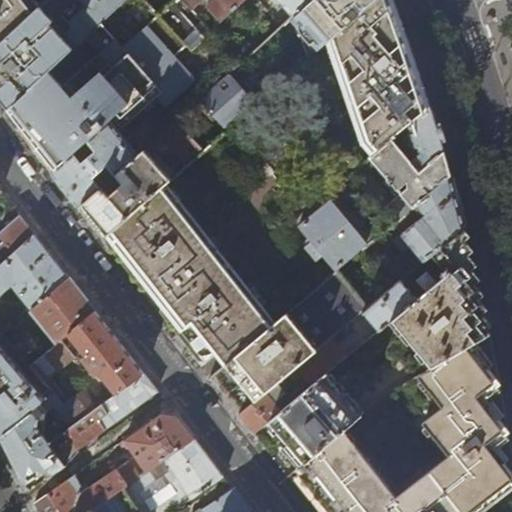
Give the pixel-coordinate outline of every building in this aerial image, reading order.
[(101,24),(126,0),(81,0),(84,4),(65,20),(71,26),(60,36),(50,25),(53,21),(40,6),(0,43),(0,104),(5,112),(6,111),(48,72),(85,38),(101,24)] [(0,0),(0,43),(40,6),(35,0),(0,0)] [(174,0),(158,16),(186,45),(190,50),(209,32),(191,12),(203,0),(174,0)] [(214,0),(207,7),(220,22),(244,0),(214,0)] [(310,0),(278,0),(292,16),(293,15),(310,0)] [(328,42),(376,0),(310,0),(293,15),(322,47),(328,42)] [(401,22),(392,0),(376,0),(328,42),(362,144),(372,157),(392,140),(419,173),(443,150),(436,129),(431,108),(426,96),(412,54),(401,22)] [(182,65),(174,56),(186,45),(158,16),(122,48),(101,24),(85,38),(98,53),(89,62),(98,72),(77,91),(67,81),(61,86),(48,72),(6,111),(15,122),(37,148),(54,170),(72,154),(87,141),(110,120),(111,122),(109,123),(116,132),(155,97),(164,107),(195,81),(195,79),(186,69),(181,70),(182,65)] [(226,131),(270,93),(242,60),(199,99),(226,131)] [(116,132),(109,123),(111,122),(110,120),(87,141),(91,145),(95,151),(80,165),(76,159),(72,154),(54,170),(50,174),(61,188),(77,207),(80,204),(137,154),(136,153),(133,153),(116,132)] [(186,165),(203,150),(177,120),(160,136),(186,165)] [(414,206),(450,174),(447,163),(443,150),(419,173),(392,140),(372,157),(371,158),(393,185),(389,189),(397,199),(386,208),(397,220),(414,206)] [(76,159),(91,145),(87,141),(72,154),(76,159)] [(162,187),(171,179),(143,148),(137,154),(80,204),(86,212),(105,236),(113,229),(162,187)] [(258,150),(249,158),(266,179),(276,171),(258,150)] [(355,171),(376,199),(384,193),(361,166),(355,171)] [(425,260),(465,226),(459,204),(450,174),(414,206),(423,217),(396,239),(406,251),(412,247),(420,256),(416,259),(419,264),(425,260)] [(272,325),(162,187),(113,229),(131,252),(122,259),(128,265),(150,293),(164,312),(181,332),(192,323),(225,365),(272,325)] [(365,246),(328,202),(298,227),(311,242),(305,246),(316,261),(322,256),(335,271),(339,269),(365,246)] [(0,263),(34,234),(26,225),(19,215),(1,231),(5,236),(0,240),(0,263)] [(471,250),(465,226),(425,260),(437,278),(414,298),(392,316),(434,365),(461,349),(490,333),(480,291),(471,250)] [(50,255),(34,234),(0,263),(0,290),(8,283),(31,309),(67,277),(50,255)] [(362,310),(369,305),(339,269),(335,271),(287,312),(317,348),(350,320),(362,310)] [(73,329),(94,311),(80,294),(67,277),(31,309),(58,341),(60,340),(73,329)] [(392,316),(414,298),(399,280),(369,305),(362,310),(378,329),(392,316)] [(119,342),(94,311),(73,329),(91,351),(81,359),(84,363),(79,367),(83,373),(89,368),(94,376),(104,368),(120,390),(143,374),(119,342)] [(241,410),(317,348),(287,312),(272,325),(225,365),(214,375),(229,395),(241,410)] [(420,373),(434,365),(392,316),(378,329),(347,355),(327,372),(362,412),(363,412),(382,395),(420,373)] [(327,372),(347,355),(337,343),(356,327),(350,320),(317,348),(241,410),(238,413),(246,423),(254,433),(270,420),(281,410),(273,400),(283,392),(280,389),(285,384),(287,386),(302,374),(311,385),(327,372)] [(495,358),(490,333),(461,349),(434,365),(420,373),(445,405),(425,421),(450,453),(396,494),(343,428),(305,461),(297,468),(331,511),(511,511),(511,452),(503,402),(495,358)] [(47,377),(73,356),(60,340),(58,341),(30,365),(54,393),(57,396),(60,393),(47,377)] [(0,435),(44,400),(0,346),(0,435)] [(362,412),(327,372),(311,385),(281,410),(270,420),(305,461),(343,428),(362,412)] [(139,402),(156,390),(149,382),(143,374),(120,390),(103,402),(77,420),(72,424),(49,440),(65,464),(77,450),(76,448),(102,429),(139,402)] [(77,420),(103,402),(95,390),(77,402),(74,398),(64,405),(77,420)] [(45,433),(44,411),(53,406),(72,424),(77,420),(64,405),(57,396),(54,393),(44,400),(0,435),(0,436),(13,461),(24,483),(36,474),(46,467),(52,474),(65,464),(49,440),(45,433)] [(145,471),(192,438),(193,438),(185,427),(176,415),(161,413),(138,430),(119,443),(127,454),(131,451),(145,471)] [(209,457),(193,438),(192,438),(145,471),(138,476),(127,484),(144,511),(166,511),(223,475),(209,457)] [(86,511),(92,508),(127,484),(138,476),(128,461),(77,496),(66,480),(38,500),(34,502),(35,504),(38,511),(86,511)] [(252,511),(241,498),(234,488),(233,487),(202,509),(203,511),(252,511)]
